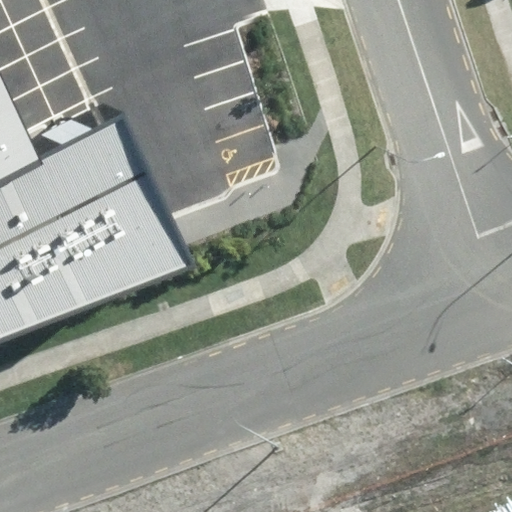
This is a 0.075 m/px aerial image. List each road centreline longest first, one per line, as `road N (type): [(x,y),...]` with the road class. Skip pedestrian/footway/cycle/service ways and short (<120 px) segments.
road 1 (secondary): [(0,484),(511,301)]
road 2 (unclassified): [(511,299),(412,0)]
